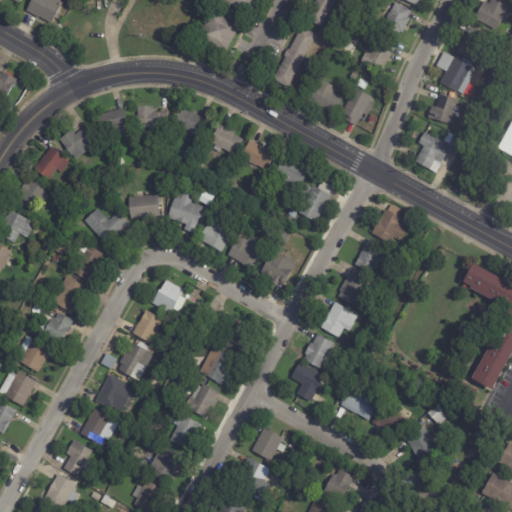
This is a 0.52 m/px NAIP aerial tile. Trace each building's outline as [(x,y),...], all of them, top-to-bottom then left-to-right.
[(52,0),(54,1),(62,5),(51,25),(39,19),(38,20),(26,13),(33,0),(52,0)] [(253,0),(244,17),(239,15),(240,12),(223,3),(222,5),(217,3),(218,0),(253,0)] [(335,0),(320,28),(304,19),(307,15),(308,16),(316,0),(335,0)] [(490,0),(497,0),(509,7),(506,13),(505,13),(495,29),(474,18),(484,1),(489,4),(490,0)] [(410,13),(407,19),(409,21),(401,35),(399,34),(396,40),(380,32),(395,4),(410,13)] [(215,11),(218,13),(217,15),(234,24),(235,23),(240,25),(224,56),(219,53),(220,51),(201,41),(200,43),(196,41),(213,10),(215,11)] [(360,26),(366,30),(362,36),(356,32),(360,26)] [(287,89),(271,80),(274,75),(275,76),(285,58),(283,57),(287,51),(288,51),(298,34),(296,33),(299,27),(316,36),(287,89)] [(457,53),(469,27),(485,34),(473,61),(457,53)] [(394,48),(382,74),(360,64),(365,54),(370,56),(377,40),(394,48)] [(468,83),(462,95),(440,83),(453,57),(461,61),(463,57),(472,62),(470,67),(471,67),(470,68),(475,71),(468,83)] [(0,73),(2,75),(3,72),(17,80),(5,100),(0,96),(0,73)] [(315,105),(308,101),(317,86),(325,91),(326,90),(332,94),(342,100),(333,115),(315,105)] [(354,126),(345,121),(347,117),(342,115),(355,90),(371,99),(370,102),(374,104),(367,117),(363,115),(356,127),(354,126)] [(457,101),(450,125),(428,118),(432,106),(436,107),(440,94),(457,99),(457,101)] [(161,112),(166,112),(166,127),(137,126),(137,106),(153,106),(153,112),(161,112)] [(125,126),(101,133),(96,116),(123,108),(128,125),(125,126)] [(201,117),(206,119),(200,136),(197,134),(196,139),(186,136),(188,131),(173,126),(179,109),(201,117)] [(511,156),(497,148),(511,120),(511,156)] [(219,126),(224,128),(225,125),(234,130),(232,134),(243,140),(234,156),(221,148),(218,152),(213,149),(214,145),(209,142),(218,125),(219,126)] [(75,136),(86,127),(95,139),(87,144),(91,149),(75,161),(59,140),(72,131),(75,136)] [(450,148),(436,174),(416,162),(425,147),(419,144),(425,133),(450,148)] [(457,151),(448,146),(449,144),(443,141),(448,133),(453,136),(452,137),(462,143),(457,151)] [(251,141),(264,148),(264,149),(275,155),(266,171),(241,157),(250,141),(251,141)] [(55,150),(68,160),(66,162),(69,165),(62,174),(56,170),(48,181),(34,170),(52,147),(55,150)] [(120,158),(123,164),(115,167),(112,161),(120,158)] [(284,160),(307,173),(296,192),(272,179),(282,159),(284,160)] [(103,167),(108,164),(112,169),(106,172),(103,167)] [(52,193),(45,205),(40,202),(33,213),(17,203),(23,194),(20,192),(25,183),(28,185),(31,181),(52,193)] [(334,188),(330,195),(331,195),(316,222),(299,213),(306,200),(300,197),(306,185),(312,189),(314,186),(318,189),(322,181),(334,188)] [(255,184),(261,187),(258,192),(253,189),(255,184)] [(203,191),(214,197),(208,208),(198,202),(203,191)] [(193,233),(183,230),(185,225),(166,218),(173,198),(179,200),(182,192),(192,195),(189,203),(201,207),(195,225),(196,225),(193,233)] [(159,215),(160,216),(131,219),(129,198),(157,195),(159,215)] [(382,215),(385,210),(387,211),(391,205),(401,210),(398,216),(403,219),(400,224),(408,228),(399,243),(392,239),(389,244),(371,233),(380,218),(382,215)] [(292,208),(298,212),(295,217),(298,220),(295,226),(287,221),(289,216),(288,215),(292,208)] [(127,224),(104,244),(84,221),(97,209),(108,221),(117,213),(127,224)] [(13,212),(35,225),(27,238),(19,234),(14,244),(0,236),(0,226),(6,216),(7,217),(11,211),(13,212)] [(232,233),(220,253),(197,240),(205,226),(206,226),(209,220),(232,233)] [(289,236),(285,244),(277,241),(281,232),(289,236)] [(236,261),(227,256),(239,234),(264,248),(252,270),(236,261)] [(384,252),(372,274),(354,265),(368,239),(386,249),(384,252)] [(59,243),(66,247),(61,255),(55,252),(59,243)] [(100,254),(103,255),(94,268),(100,272),(92,285),(73,273),(84,254),(79,251),(83,245),(87,248),(89,246),(100,254)] [(0,246),(11,252),(9,257),(13,259),(8,267),(4,265),(0,272),(0,246)] [(296,264),(283,286),(278,283),(276,287),(270,283),(272,280),(260,273),(273,251),(296,264)] [(511,354),(492,391),(472,380),(509,311),(470,290),(471,287),(463,283),(473,265),(502,280),(503,277),(511,281),(511,354)] [(359,276),(380,288),(373,300),(366,296),(358,309),(338,298),(341,293),(339,292),(347,277),(349,278),(352,272),(359,276)] [(84,287),(86,289),(72,314),(53,302),(67,278),(84,287)] [(151,303),(158,290),(159,291),(164,280),(182,290),(179,296),(185,299),(178,312),(173,309),(170,314),(151,303)] [(195,288),(203,292),(196,304),(180,295),(187,283),(195,288)] [(332,309),(335,303),(353,313),(352,314),(357,317),(349,332),(344,329),(338,338),(321,328),(332,309)] [(163,320),(150,344),(132,334),(145,310),(163,320)] [(208,311),(217,316),(213,324),(203,319),(207,310),(208,311)] [(248,327),(241,340),(243,341),(237,352),(218,342),(227,326),(217,321),(222,311),(232,316),(232,318),(248,327)] [(72,321),(73,322),(59,347),(42,337),(52,318),(55,320),(59,314),(72,321)] [(193,314),(199,318),(195,324),(189,321),(193,314)] [(28,322),(33,325),(29,332),(23,329),(28,322)] [(485,323),(488,332),(478,335),(476,326),(485,323)] [(313,341),(317,335),(334,344),(331,351),(335,353),(331,361),(326,359),(321,370),(303,361),(306,355),(304,354),(310,343),(312,344),(313,341)] [(32,339),(50,349),(51,347),(61,352),(56,362),(47,357),(37,373),(19,363),(24,353),(20,350),(27,337),(31,340),(32,339)] [(123,357),(125,353),(128,354),(133,344),(152,355),(138,382),(119,371),(121,366),(119,365),(123,357)] [(12,351),(9,356),(2,352),(5,347),(12,351)] [(231,359),(226,368),(230,371),(221,386),(199,374),(214,348),(231,358),(231,359)] [(101,362),(105,354),(116,360),(111,368),(100,363),(101,362)] [(162,357),(170,363),(166,370),(158,365),(162,357)] [(314,394),(310,402),(296,395),(301,385),(290,379),(298,363),(323,376),(314,394)] [(37,383),(23,407),(0,394),(0,389),(9,374),(15,378),(18,372),(37,383)] [(125,385),(123,387),(131,391),(120,412),(113,408),(111,411),(95,402),(109,376),(125,385)] [(369,421),(341,405),(351,387),(353,388),(356,383),(371,391),(368,398),(378,404),(369,421)] [(464,383),(478,390),(473,401),(459,393),(464,383)] [(217,394),(203,418),(183,407),(189,397),(190,398),(196,386),(200,388),(202,385),(217,393),(217,394)] [(417,395),(413,401),(406,398),(410,391),(417,395)] [(0,401),(16,412),(3,435),(0,433),(0,401)] [(378,430),(371,426),(380,406),(402,417),(394,434),(380,427),(379,430),(378,430)] [(435,406),(446,419),(438,426),(427,414),(435,406)] [(84,436),(82,435),(95,410),(113,419),(112,421),(118,423),(108,441),(110,442),(106,448),(84,436)] [(199,425),(199,426),(207,430),(204,436),(195,431),(185,449),(169,441),(176,426),(172,424),(177,414),(182,416),(182,415),(199,425)] [(149,422),(153,425),(149,431),(145,428),(149,422)] [(429,438),(439,455),(421,465),(413,451),(405,455),(398,443),(423,428),(429,438)] [(281,439),(282,439),(279,444),(285,447),(282,453),(276,450),(270,462),(251,452),(263,429),(281,439)] [(85,463),(77,478),(63,470),(70,457),(66,455),(74,441),(78,443),(78,444),(92,452),(85,463)] [(511,444),(511,472),(508,470),(509,469),(498,463),(509,443),(511,444)] [(180,458),(177,462),(178,463),(171,475),(170,475),(165,484),(151,477),(155,470),(149,467),(157,453),(162,456),(166,449),(180,457),(180,458)] [(129,453),(134,455),(131,461),(126,459),(129,453)] [(244,464),(247,458),(263,467),(259,475),(264,477),(258,487),(254,485),(250,491),(234,481),(244,464)] [(353,478),(340,503),(322,494),(333,475),(336,476),(339,470),(353,477),(353,478)] [(401,482),(402,473),(433,479),(428,507),(409,503),(412,485),(400,483),(401,482)] [(502,479),(511,484),(511,510),(500,504),(499,506),(490,501),(491,500),(481,494),(492,474),(502,479)] [(62,478),(75,485),(72,493),(76,495),(71,505),(66,503),(62,511),(42,502),(56,475),(62,478)] [(163,491),(150,511),(145,511),(133,505),(137,499),(132,496),(138,486),(142,488),(146,481),(163,491)] [(248,502),(242,511),(220,511),(224,506),(222,506),(230,492),(248,502)] [(334,509),(332,511),(307,511),(315,498),(334,509)]
